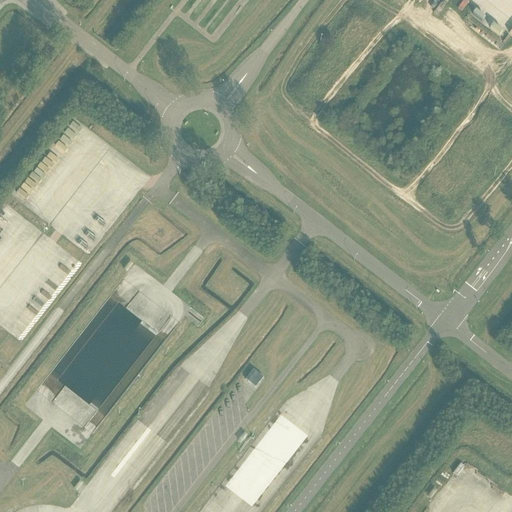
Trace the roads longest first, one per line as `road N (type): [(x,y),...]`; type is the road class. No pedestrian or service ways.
road 1 (track): [(440,224),(283,99),(284,81),(347,0)]
road 2 (track): [(374,0),(511,109)]
road 3 (track): [(511,61),(407,195)]
road 4 (track): [(411,0),(311,122)]
